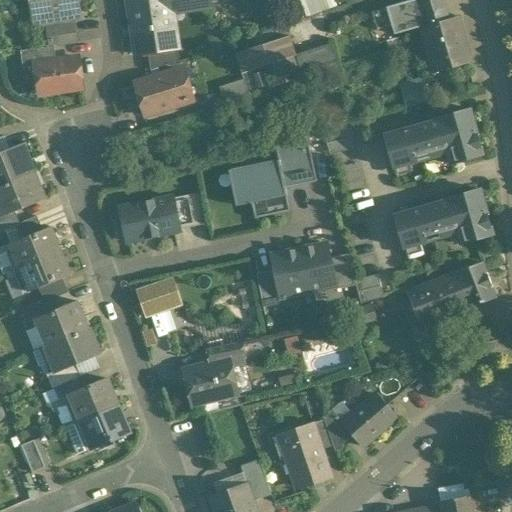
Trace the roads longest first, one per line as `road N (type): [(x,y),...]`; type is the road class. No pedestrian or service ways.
road 1 (residential): [(71,149),(79,203),(167,456)]
road 2 (residential): [(337,511),(444,417),(468,403),(511,403)]
road 3 (residential): [(105,0),(114,64),(71,149)]
road 4 (residential): [(480,0),(511,145)]
road 5 (residential): [(39,511),(167,456)]
